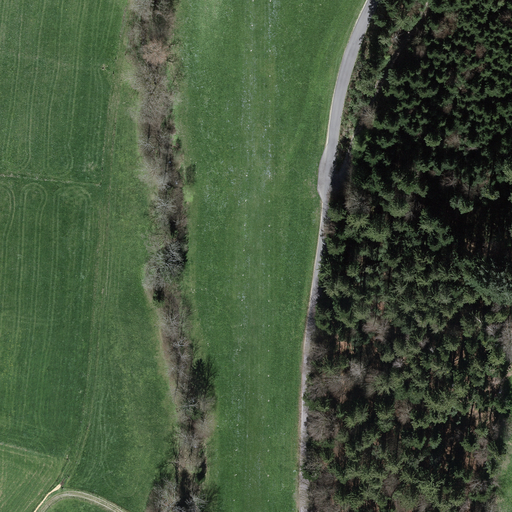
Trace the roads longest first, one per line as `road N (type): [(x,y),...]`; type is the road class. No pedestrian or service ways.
road 1 (unclassified): [(304,511),(308,358),(335,119),(349,52),(374,0)]
road 2 (track): [(432,0),(397,51),(341,180),(328,190)]
